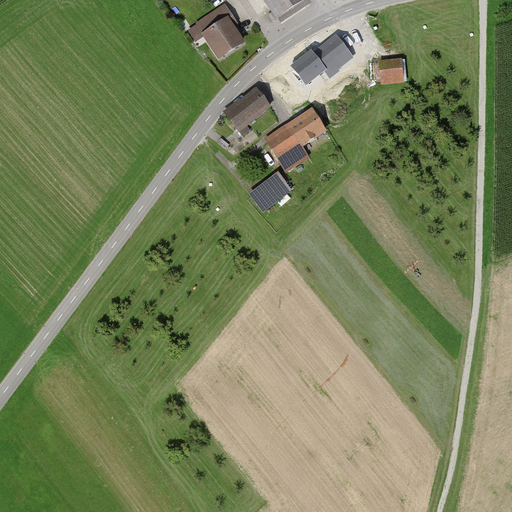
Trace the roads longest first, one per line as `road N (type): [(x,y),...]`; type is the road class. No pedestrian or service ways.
road 1 (tertiary): [(381,0),(306,28),(237,84),(0,399)]
road 2 (track): [(483,0),(479,265),(440,511)]
